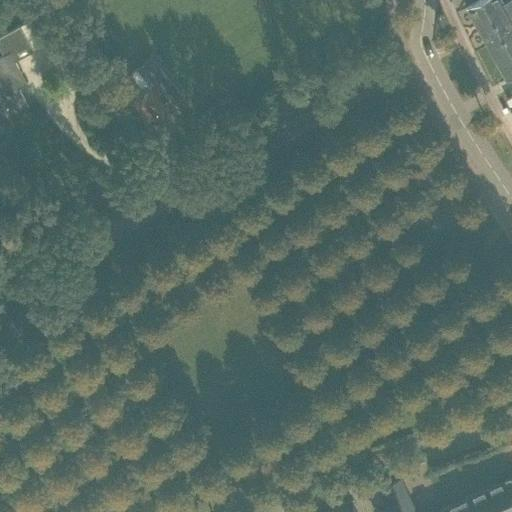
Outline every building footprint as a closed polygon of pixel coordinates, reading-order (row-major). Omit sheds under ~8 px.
[(511,0),(506,0),(502,2),(501,0),(477,0),(466,6),(488,46),(510,33),(508,29),(511,27),(511,0)] [(14,60),(33,50),(19,24),(0,34),(0,49),(3,55),(0,56),(0,120),(28,105),(17,86),(26,81),(14,60)] [(506,79),(511,75),(511,27),(508,29),(510,33),(488,46),(506,79)] [(134,67),(114,84),(146,122),(154,115),(166,106),(150,87),(141,76),(134,67)] [(511,511),(511,475),(466,497),(472,511),(511,511)] [(387,511),(416,511),(400,478),(377,489),(387,511)] [(472,511),(466,497),(433,511),(472,511)] [(354,511),(349,499),(321,511),(354,511)]
